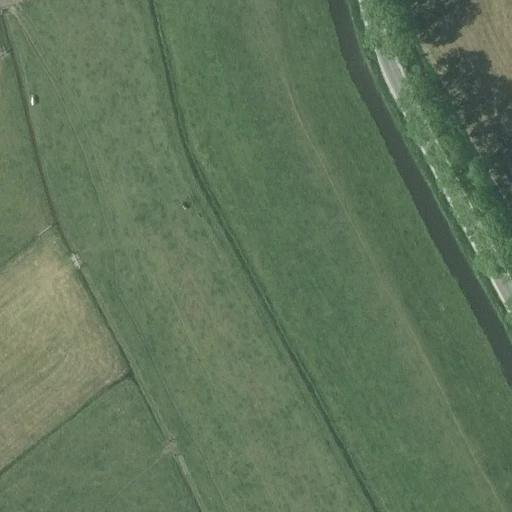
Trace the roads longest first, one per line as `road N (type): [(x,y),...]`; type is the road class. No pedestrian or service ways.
road 1 (track): [(337,511),(168,186),(124,0)]
road 2 (unclassified): [(511,302),(404,97),(370,0)]
